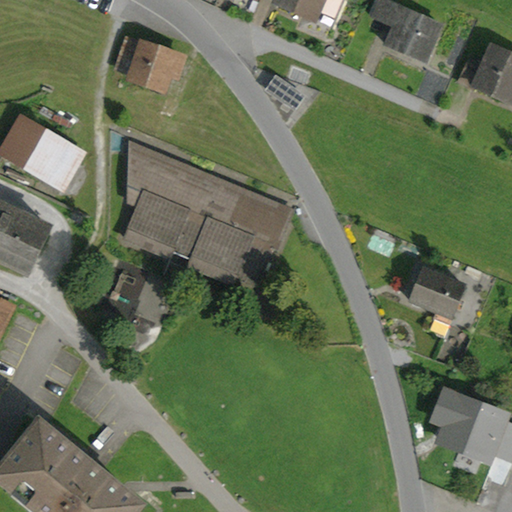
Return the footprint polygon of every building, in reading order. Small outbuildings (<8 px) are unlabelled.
[(334,19),(341,0),(279,0),(278,3),(313,18),(316,11),(334,19)] [(395,27),(386,46),(425,63),(441,27),(381,0),(373,17),(395,27)] [(311,22),(329,30),(334,19),(316,11),(313,18),(311,22)] [(163,90),(169,74),(177,77),(182,60),(127,41),(117,69),(133,74),(131,79),(163,90)] [(511,58),(492,50),(485,66),(476,86),(511,102),(511,99),(511,58)] [(459,82),(474,89),(476,86),(485,66),(470,59),(459,82)] [(286,85),(277,98),(295,110),(303,97),(286,85)] [(2,153),(63,188),(82,154),(21,120),(2,153)] [(287,224),(292,212),(131,145),(130,159),(188,183),(189,181),(199,185),(198,187),(242,206),(243,203),(253,207),(252,210),(287,224)] [(274,246),(277,248),(287,224),(252,210),(253,207),(243,203),(242,206),(198,187),(199,185),(189,181),(188,183),(130,159),(129,202),(139,207),(125,240),(170,259),(173,251),(192,259),(189,267),(234,285),(237,277),(240,270),(259,277),(256,285),(258,286),(274,246)] [(0,262),(27,276),(51,228),(18,212),(0,203),(0,262)] [(189,267),(192,259),(173,251),(170,259),(165,271),(184,279),(189,267)] [(453,319),(466,287),(423,269),(410,301),(437,312),(453,319)] [(237,277),(256,285),(259,277),(240,270),(237,277)] [(0,332),(12,307),(0,301),(0,332)] [(453,319),(437,312),(434,319),(450,325),(453,319)] [(448,425),(442,441),(489,459),(505,417),(447,395),(437,420),(448,425)] [(121,491),(123,488),(61,438),(59,440),(39,424),(26,440),(23,438),(5,459),(8,461),(0,471),(0,481),(15,494),(13,496),(32,511),(136,511),(141,507),(121,491)]
